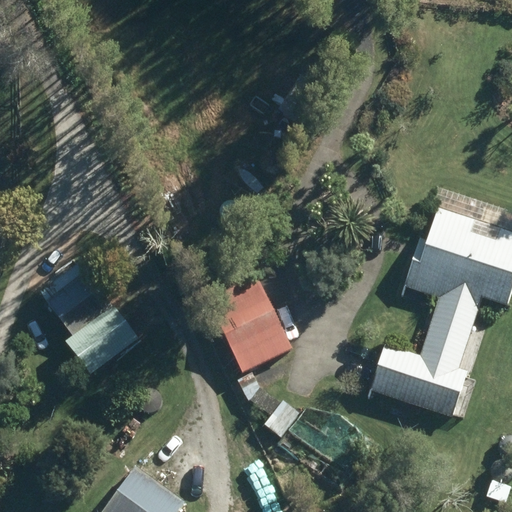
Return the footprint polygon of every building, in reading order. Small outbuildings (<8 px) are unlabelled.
[(410,291),(445,302),(426,358),(388,345),(372,392),(458,421),(474,375),(464,372),(488,303),(511,311),(511,237),(437,212),(410,291)] [(121,309),(84,261),(44,292),(80,340),(121,309)] [(244,375),(298,352),(264,273),(210,297),(244,375)] [(286,442),(307,415),(287,400),(267,426),(286,442)] [(184,511),(191,503),(139,466),(107,511),(184,511)]
